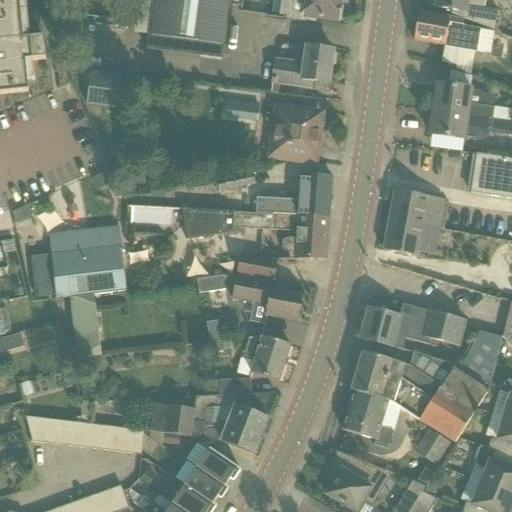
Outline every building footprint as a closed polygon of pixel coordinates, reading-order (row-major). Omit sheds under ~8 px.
[(18,0),(0,0),(0,95),(28,93),(25,63),(46,61),(44,39),(30,40),(23,41),(18,0)] [(153,0),(147,50),(221,60),(224,46),(226,47),(233,0),(153,0)] [(280,0),(278,16),(286,18),(286,19),(304,22),(305,17),(337,22),(339,4),(340,4),(341,4),(342,3),(343,2),(342,0),(280,0)] [(484,0),(437,0),(435,9),(451,12),(451,15),(494,33),(498,12),(483,9),(484,0)] [(463,21),(418,14),(414,42),(490,54),(493,33),(479,30),(462,27),(463,21)] [(272,83),(311,89),(312,83),(328,85),(333,51),(299,47),(296,65),(275,62),(272,83)] [(69,74),(79,76),(80,68),(70,66),(69,74)] [(86,106),(121,110),(126,77),(90,72),(86,106)] [(437,86),(433,111),(492,120),(494,109),(493,109),(495,97),(481,94),(481,92),(437,86)] [(257,121),(259,106),(227,102),(225,117),(257,121)] [(286,163),(298,164),(298,161),(314,163),(317,142),(320,142),(322,130),(319,130),(321,116),(305,114),(305,111),(293,109),(293,112),(275,110),(273,125),(276,126),(274,144),(271,143),(269,157),(287,160),(286,163)] [(491,130),(492,120),(433,111),(429,136),(464,141),(464,138),(475,139),(474,143),(479,143),(483,141),(486,139),(488,137),(491,130)] [(511,160),(478,155),(472,194),(511,200),(511,160)] [(107,172),(92,179),(97,192),(113,185),(107,172)] [(217,182),(220,194),(255,186),(252,174),(217,182)] [(242,204),(241,213),(329,218),(331,177),(311,176),(301,176),(300,197),(273,196),(273,198),(261,197),(261,205),(242,204)] [(120,189),(113,191),(116,200),(123,198),(120,189)] [(439,230),(444,204),(444,203),(394,194),(383,252),(418,259),(424,227),(439,230)] [(289,261),(325,261),(326,261),(329,218),(241,213),(233,213),(201,211),(200,240),(233,234),(234,228),(291,232),(292,227),(297,227),(297,239),(289,239),(283,242),(282,251),(289,254),(289,261)] [(56,300),(71,298),(94,297),(126,292),(119,228),(49,236),(51,256),(31,258),(35,300),(56,298),(56,300)] [(273,281),(276,265),(239,258),(237,274),(273,281)] [(225,291),(223,278),(197,282),(199,295),(225,291)] [(287,294),(288,288),(270,284),(270,285),(236,278),(232,300),(268,307),(266,316),(298,322),(303,297),(287,294)] [(101,357),(94,297),(71,298),(78,359),(101,357)] [(360,341),(366,342),(402,351),(405,340),(429,346),(430,341),(458,348),(465,322),(402,306),(402,307),(408,308),(405,321),(399,319),(368,311),(367,312),(368,312),(361,339),(360,341)] [(511,317),(507,317),(502,338),(511,347),(511,317)] [(494,373),(499,336),(476,333),(471,370),(494,373)] [(20,335),(7,338),(11,352),(24,348),(20,335)] [(290,347),(281,344),(259,338),(249,339),(243,357),(255,361),(250,375),(259,377),(279,383),(290,347)] [(232,343),(219,344),(213,345),(214,353),(221,352),(232,351),(232,343)] [(410,368),(363,354),(351,392),(388,403),(393,405),(419,422),(454,445),(488,393),(453,370),(441,389),(410,368)] [(101,392),(114,403),(126,388),(112,377),(101,392)] [(218,382),(219,397),(251,395),(250,380),(218,382)] [(388,403),(351,392),(354,393),(354,396),(350,397),(348,403),(350,406),(343,432),(375,441),(373,447),(387,451),(393,432),(380,428),(388,403)] [(265,419),(274,395),(251,395),(219,397),(196,398),(195,411),(169,407),(153,405),(150,433),(165,434),(165,435),(218,442),(255,456),(268,420),(265,419)] [(76,418),(77,424),(83,425),(91,426),(90,417),(81,418),(76,418)] [(46,420),(32,419),(25,418),(31,443),(43,444),(46,420)] [(511,421),(504,419),(497,440),(491,439),(487,450),(511,458),(511,421)] [(43,444),(56,445),(58,422),(46,420),(43,444)] [(68,447),(71,423),(58,422),(56,445),(68,447)] [(68,447),(80,448),(83,425),(77,424),(71,423),(68,447)] [(93,450),(95,426),(91,426),(83,425),(80,448),(93,450)] [(93,450),(105,451),(108,428),(95,426),(93,450)] [(117,453),(120,429),(108,428),(105,451),(117,453)] [(117,453),(129,454),(132,431),(120,429),(117,453)] [(436,466),(450,444),(429,430),(415,452),(436,466)] [(129,454),(142,456),(143,449),(144,435),(145,432),(132,431),(129,454)] [(152,454),(158,445),(150,439),(144,435),(143,448),(152,454)] [(180,438),(164,436),(163,444),(179,446),(180,438)] [(511,464),(511,458),(487,450),(479,447),(474,460),(478,469),(486,472),(480,484),(511,497),(511,471),(510,470),(511,464)] [(209,450),(196,470),(227,491),(228,489),(225,487),(230,480),(233,482),(240,471),(209,450)] [(326,496),(351,511),(358,511),(365,501),(372,505),(389,476),(392,477),(393,475),(335,452),(335,454),(338,455),(329,477),(335,481),(326,496)] [(196,470),(184,487),(215,508),(216,507),(213,505),(218,498),(221,500),(227,491),(196,470)] [(148,471),(141,481),(149,486),(156,476),(148,471)] [(412,511),(423,494),(427,488),(412,482),(393,511),(412,511)] [(511,511),(511,497),(480,484),(472,505),(466,503),(462,511),(511,511)] [(110,490),(117,511),(118,511),(128,509),(120,487),(110,490)] [(184,487),(172,505),(181,511),(212,511),(215,508),(184,487)] [(104,511),(117,511),(110,490),(98,494),(104,511)] [(104,511),(98,494),(87,499),(91,511),(104,511)] [(429,511),(437,500),(423,494),(412,511),(429,511)] [(181,511),(172,505),(167,511),(165,511),(144,497),(137,507),(143,511),(181,511)] [(78,511),(91,511),(87,499),(75,503),(78,511)]
